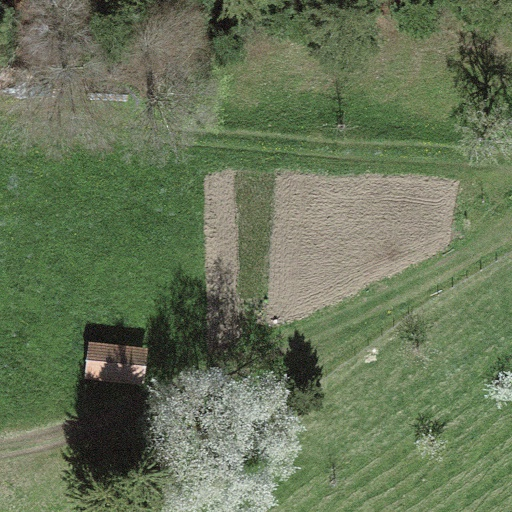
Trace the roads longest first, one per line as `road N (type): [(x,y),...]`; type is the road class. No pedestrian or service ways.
road 1 (track): [(511,229),(261,368),(93,424),(0,443)]
road 2 (track): [(340,325),(153,511)]
